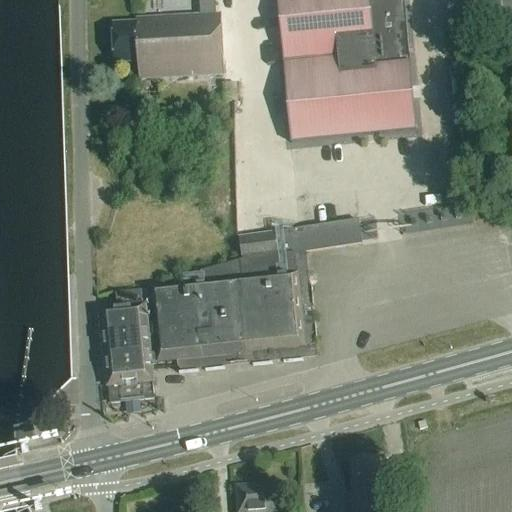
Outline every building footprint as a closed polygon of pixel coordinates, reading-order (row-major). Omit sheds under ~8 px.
[(403,0),(302,0),(279,2),(277,2),(291,148),(416,136),(403,0)] [(511,0),(482,0),(484,20),(511,17),(511,0)] [(138,85),(221,80),(219,20),(135,25),(135,28),(113,29),(114,68),(137,67),(138,85)] [(198,276),(200,287),(151,292),(151,293),(141,294),(142,307),(152,306),(154,326),(158,362),(179,360),(180,368),(185,371),(317,358),(308,254),(365,245),(361,222),(243,239),(243,264),(198,276)] [(154,384),(151,363),(150,350),(153,349),(151,326),(154,326),(152,306),(142,307),(100,311),(108,389),(154,384)] [(14,429),(15,446),(36,441),(33,425),(14,429)] [(348,496),(348,497),(349,511),(390,511),(389,497),(385,461),(351,464),(355,495),(348,496)] [(276,511),(275,488),(237,490),(237,511),(276,511)]
